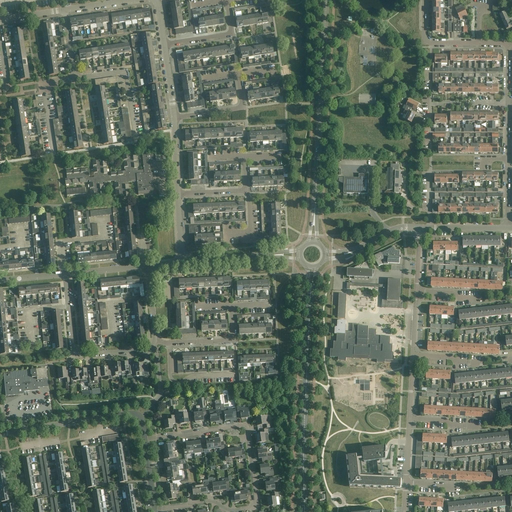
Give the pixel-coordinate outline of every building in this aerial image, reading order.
[(170,4),(171,10),(180,9),(179,3),(178,0),(174,0),(174,3),(170,4)] [(468,15),(463,5),(455,8),(460,19),(468,15)] [(503,22),(509,19),(507,15),(510,14),(507,7),(503,9),(504,12),(500,14),(503,22)] [(149,9),(142,10),(144,19),(144,22),(151,21),(150,18),(149,9)] [(198,19),(193,20),(195,28),(199,27),(200,29),(206,28),(204,18),(198,19)] [(511,19),(511,18),(509,19),(503,22),(506,30),(511,27),(511,19)] [(42,32),(52,30),(51,24),(54,24),(53,20),(43,22),(44,25),(41,25),(42,32)] [(141,35),(138,35),(139,41),(142,41),(151,40),(150,33),(141,35)] [(129,43),(122,44),(124,54),(124,58),(132,57),(131,52),(130,53),(129,43)] [(266,45),(267,54),(270,54),(271,57),(274,57),(272,44),(266,45)] [(233,45),(226,46),(228,56),(234,55),(234,54),(236,54),(235,46),(233,47),(233,45)] [(259,46),(253,47),(254,56),(255,59),(261,58),(261,55),(259,46)] [(59,74),(58,68),(48,69),(49,76),(59,74)] [(182,78),(183,84),(191,82),(191,79),(192,79),(191,73),(183,74),(184,77),(182,78)] [(445,93),(445,85),(445,81),(442,81),(442,85),(439,85),(439,88),(433,89),(433,92),(439,92),(439,93),(445,93)] [(255,100),(261,99),(260,90),(259,87),(253,88),(253,91),(255,100)] [(210,102),(217,101),(215,92),(209,93),(206,94),(207,98),(210,98),(210,102)] [(193,95),(184,96),(186,103),(189,102),(192,102),(194,101),(194,98),(196,97),(196,94),(193,95)] [(419,104),(409,99),(406,106),(412,108),(416,110),(419,104)] [(406,110),(404,113),(407,115),(405,119),(412,122),(415,114),(410,112),(412,108),(409,107),(407,106),(406,110)] [(155,118),(153,118),(154,124),(156,124),(166,122),(165,116),(155,118)] [(156,124),(154,124),(155,131),(157,130),(167,129),(166,122),(156,124)] [(26,124),(16,126),(17,132),(27,131),(29,130),(28,124),(26,124)] [(27,131),(17,132),(18,138),(28,137),(30,137),(29,130),(27,131)] [(192,140),(198,139),(198,130),(191,131),(185,131),(186,142),(192,141),(192,140)] [(249,133),(247,133),(247,142),(250,141),(250,142),(256,141),(256,132),(253,132),(253,131),(249,131),(249,133)] [(281,131),(275,131),(275,141),(286,140),(286,133),(281,133),(281,131)] [(439,153),(445,153),(445,144),(445,142),(442,142),(436,147),(439,150),(439,153)] [(188,161),(197,161),(197,154),(198,154),(198,151),(197,151),(191,151),(191,154),(188,155),(188,161)] [(154,162),(153,154),(142,155),(144,170),(138,171),(136,157),(128,157),(128,155),(123,156),(124,170),(125,170),(125,171),(110,173),(111,175),(107,175),(106,162),(98,163),(98,161),(92,161),(94,177),(93,178),(90,178),(89,177),(88,168),(66,171),(67,178),(65,179),(65,184),(87,182),(87,181),(89,181),(90,195),(98,195),(98,197),(104,197),(103,182),(114,181),(116,196),(123,195),(124,197),(130,197),(128,182),(137,181),(138,195),(154,193),(152,174),(151,174),(150,162),(154,162)] [(387,190),(384,193),(387,196),(389,195),(389,194),(393,194),(393,193),(399,193),(399,188),(401,188),(401,185),(402,185),(402,182),(403,182),(403,179),(402,179),(402,175),(401,175),(401,171),(399,171),(399,165),(391,164),(391,169),(387,168),(387,172),(386,172),(386,176),(385,176),(385,179),(386,179),(386,183),(387,183),(387,190)] [(214,182),(221,182),(220,173),(214,173),(213,170),(209,170),(209,179),(214,179),(214,182)] [(368,194),(369,176),(369,174),(368,174),(368,175),(360,175),(360,174),(359,174),(359,178),(344,178),(344,184),(344,193),(368,194)] [(283,176),(277,177),(277,186),(284,185),(284,183),(287,183),(287,180),(283,180),(283,176)] [(281,236),(281,229),(271,230),(272,236),(273,236),(273,239),(279,239),(278,236),(281,236)] [(216,233),(213,233),(213,234),(214,234),(214,244),(220,243),(220,240),(223,240),(223,233),(219,233),(219,234),(216,234),(216,233)] [(387,247),(374,253),(375,255),(388,249),(387,247)] [(383,259),(383,260),(384,259),(383,264),(388,265),(388,263),(399,264),(399,258),(400,258),(400,256),(400,251),(395,251),(394,247),(381,253),(380,253),(383,259)] [(381,261),(383,260),(383,259),(380,253),(375,256),(377,259),(376,260),(376,261),(378,266),(382,264),(381,261)] [(366,262),(355,268),(353,269),(347,269),(347,277),(349,277),(349,279),(349,277),(354,277),(354,279),(369,280),(369,278),(372,278),(373,270),(370,270),(366,263),(366,262)] [(138,277),(132,277),(132,285),(133,288),(142,287),(141,282),(139,282),(138,277)] [(223,278),(223,287),(232,286),(232,280),(230,280),(230,277),(223,278)] [(401,280),(388,279),(388,285),(383,285),(381,308),(402,309),(403,300),(400,299),(401,280)] [(57,285),(50,285),(51,293),(56,293),(56,296),(54,296),(55,299),(58,299),(58,294),(60,294),(59,288),(57,288),(57,285)] [(346,294),(339,293),(337,318),(345,318),(346,294)] [(176,310),(185,310),(185,303),(184,303),(184,300),(177,300),(178,304),(175,304),(176,310)] [(330,357),(338,358),(338,361),(346,361),(346,358),(348,358),(353,359),(369,359),(377,360),(377,363),(385,363),(391,363),(391,360),(393,360),(393,352),(392,352),(392,345),(390,344),(390,337),(376,336),(376,330),(369,329),(369,327),(360,326),(360,324),(353,324),(352,331),(345,331),(346,320),(337,320),(337,327),(335,327),(334,334),(337,334),(337,342),(334,342),(333,349),(331,349),(330,357)] [(247,364),(247,356),(240,357),(240,360),(238,361),(238,367),(247,367),(247,364)] [(122,372),(122,376),(132,375),(131,365),(128,366),(128,362),(121,363),(122,372)] [(114,369),(111,369),(112,377),(117,376),(117,373),(122,372),(121,363),(114,364),(114,369)] [(144,377),(143,376),(149,375),(148,366),(143,366),(142,364),(135,365),(135,363),(131,363),(131,365),(132,375),(132,377),(139,376),(139,377),(144,377)] [(107,367),(100,368),(101,377),(105,377),(105,380),(112,379),(111,372),(108,373),(107,367)] [(70,382),(69,376),(69,371),(66,371),(65,368),(57,369),(58,379),(64,379),(65,383),(70,382)] [(90,374),(91,381),(97,381),(97,378),(101,377),(100,368),(93,369),(93,374),(90,374)] [(46,369),(4,373),(6,396),(18,394),(18,393),(22,393),(23,393),(23,392),(23,391),(38,390),(38,388),(48,387),(46,369)] [(87,369),(79,370),(80,381),(81,381),(81,383),(88,382),(88,384),(88,386),(91,386),(91,384),(91,381),(90,374),(87,375),(87,369)] [(69,376),(70,382),(70,386),(73,386),(73,381),(80,381),(79,370),(72,371),(72,376),(69,376)] [(453,381),(453,384),(456,384),(462,383),(461,374),(455,375),(455,380),(453,381)] [(219,401),(219,400),(214,400),(216,410),(209,411),(211,423),(219,422),(218,419),(222,419),(221,413),(220,405),(219,401)] [(430,414),(431,406),(425,406),(425,407),(420,406),(419,414),(424,414),(430,414)] [(240,409),(240,407),(236,408),(238,417),(241,416),(241,419),(249,418),(248,409),(243,410),(243,408),(240,409)] [(206,418),(205,408),(198,409),(198,413),(194,414),(195,423),(195,422),(195,423),(196,423),(199,423),(200,422),(203,421),(203,418),(206,418)] [(228,409),(224,410),(225,412),(225,416),(224,416),(225,421),(233,420),(233,417),(236,417),(235,408),(228,409)] [(182,411),(175,412),(175,418),(179,417),(179,420),(180,424),(188,423),(187,414),(182,415),(182,411)] [(175,424),(174,416),(167,417),(168,421),(164,421),(165,429),(172,428),(172,424),(175,424)] [(267,420),(266,416),(265,416),(256,418),(257,426),(263,425),(263,429),(270,428),(270,422),(268,422),(268,420),(267,420)] [(277,435),(276,428),(267,429),(260,430),(261,434),(255,435),(257,443),(265,442),(264,437),(268,436),(277,435)] [(226,462),(225,454),(224,450),(223,442),(220,443),(219,439),(212,440),(214,449),(219,448),(219,451),(220,451),(222,454),(223,454),(224,464),(226,464),(226,462)] [(204,453),(205,454),(209,454),(209,450),(214,449),(212,440),(206,441),(207,445),(203,445),(204,453)] [(166,446),(163,446),(164,450),(163,450),(163,453),(172,452),(172,448),(175,448),(174,441),(166,443),(166,446)] [(200,442),(193,443),(194,451),(194,454),(204,453),(203,445),(200,445),(200,442)] [(194,454),(194,451),(193,443),(186,444),(186,447),(183,447),(184,455),(194,454)] [(390,475),(391,448),(390,459),(388,459),(386,460),(386,446),(363,449),(363,454),(361,455),(361,454),(348,456),(352,485),(396,488),(401,488),(402,479),(394,479),(394,475),(390,475)] [(241,452),(240,448),(234,449),(235,457),(239,457),(239,460),(242,459),(245,459),(244,451),(241,452)] [(228,454),(225,454),(226,462),(232,461),(232,458),(235,457),(234,449),(227,450),(228,454)] [(260,451),(258,451),(259,459),(261,458),(262,462),(264,462),(272,461),(271,454),(267,455),(266,450),(260,450),(260,451)] [(172,452),(163,453),(164,456),(164,455),(165,460),(168,459),(169,462),(173,462),(177,461),(176,455),(173,455),(172,452)] [(170,466),(166,467),(167,473),(177,471),(178,471),(180,471),(179,467),(178,468),(178,466),(180,465),(180,461),(177,461),(173,462),(173,465),(170,466)] [(260,466),(259,466),(259,470),(260,470),(261,474),(265,473),(265,477),(273,475),(272,468),(269,469),(268,465),(260,466)] [(177,471),(167,473),(167,479),(171,478),(171,479),(175,478),(176,482),(182,481),(182,476),(179,477),(179,475),(178,475),(177,471)] [(209,478),(208,478),(208,480),(208,481),(209,489),(213,488),(213,492),(220,491),(218,483),(215,483),(215,479),(212,477),(209,478)] [(278,485),(277,478),(269,479),(269,483),(265,483),(266,491),(275,490),(274,486),(278,485)] [(218,483),(220,491),(226,490),(226,486),(229,486),(228,479),(222,480),(222,482),(218,483)] [(202,485),(199,486),(200,494),(207,493),(206,489),(209,489),(208,481),(205,482),(205,480),(203,480),(202,485)] [(193,495),(200,494),(199,486),(192,487),(192,484),(188,484),(189,489),(190,491),(190,492),(192,491),(193,495)] [(166,486),(167,493),(175,492),(175,491),(179,491),(179,487),(177,487),(177,485),(166,486)] [(241,492),(240,492),(241,501),(247,500),(247,496),(250,495),(249,488),(246,488),(243,489),(243,492),(241,492)] [(241,501),(240,492),(234,493),(233,490),(230,491),(231,498),(234,497),(235,501),(236,503),(239,502),(239,501),(241,501)] [(175,492),(167,493),(168,500),(179,498),(178,495),(175,495),(175,492)] [(278,497),(278,493),(271,494),(265,494),(266,498),(267,498),(269,507),(277,505),(275,497),(278,497)]
